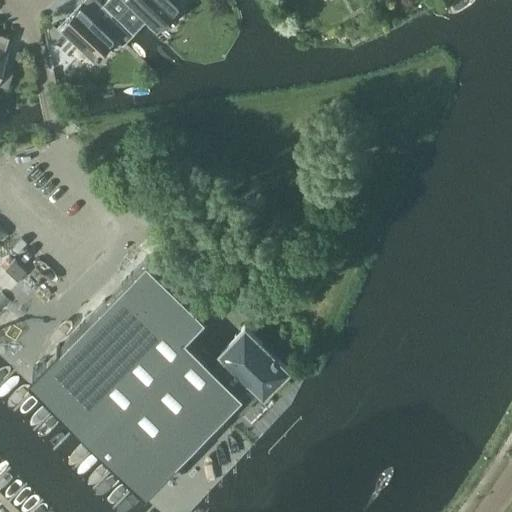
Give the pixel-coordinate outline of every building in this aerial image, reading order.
[(124,43),(134,33),(104,3),(100,0),(82,0),(81,1),(59,24),(65,30),(95,59),(117,36),(124,43)] [(106,0),(104,3),(134,33),(147,19),(158,30),(183,4),(179,1),(178,0),(106,0)] [(65,30),(59,24),(58,25),(55,23),(46,31),(55,39),(65,30)] [(0,85),(5,87),(11,69),(1,66),(7,50),(5,49),(9,37),(0,34),(0,85)] [(66,81),(57,82),(60,97),(69,96),(66,81)] [(165,220),(153,209),(146,216),(144,218),(157,229),(158,228),(165,220)] [(60,344),(33,372),(149,486),(176,458),(243,390),(240,387),(216,364),(185,334),(205,314),(146,257),(60,344)] [(15,259),(6,267),(18,279),(26,270),(27,269),(15,258),(15,259)] [(225,354),(216,364),(240,387),(249,377),(264,392),(287,367),(277,357),(278,356),(274,352),(273,353),(245,325),(221,350),(225,354)]
